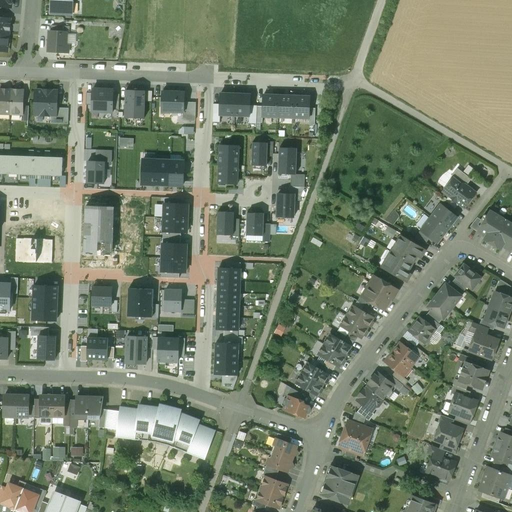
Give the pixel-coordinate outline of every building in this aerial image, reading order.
[(74,3),(74,0),(54,0),(54,2),(52,2),(51,14),(71,14),(72,3),(74,3)] [(0,34),(9,36),(10,19),(0,18),(0,34)] [(51,32),(49,32),(48,52),(68,53),(69,45),(66,45),(66,33),(51,32)] [(0,50),(7,52),(9,36),(0,34),(0,50)] [(0,113),(10,114),(11,90),(0,89),(0,113)] [(113,90),(92,89),(92,93),(92,105),(91,112),(112,113),(113,110),(113,94),(113,90)] [(11,90),(10,114),(21,115),(22,115),(23,106),(23,90),(11,90)] [(57,108),(57,93),(52,93),(52,91),(35,90),(34,115),(51,116),(56,116),(57,108)] [(145,91),(126,91),(125,118),(144,119),(145,91)] [(184,92),(162,92),(162,113),(183,113),(184,113),(184,102),(184,92)] [(235,94),(220,94),(220,105),(220,116),(235,116),(235,94)] [(250,95),(235,94),(235,116),(249,117),(250,106),(250,95)] [(263,96),(263,107),(263,117),(278,118),(279,96),(263,96)] [(294,97),(279,96),(278,118),(293,118),(294,97)] [(310,97),(294,97),(293,118),(309,119),(309,108),(310,97)] [(196,103),(184,102),(184,113),(183,113),(182,120),(195,121),(196,103)] [(56,116),(51,116),(51,124),(68,124),(69,109),(57,108),(56,116)] [(134,139),(120,138),(119,147),(133,147),(134,139)] [(267,143),(252,143),(252,166),(267,166),(267,154),(267,143)] [(239,146),(219,145),(218,165),(239,165),(239,146)] [(297,149),(279,148),(278,174),(291,175),(296,175),(297,149)] [(96,162),(105,163),(112,163),(112,151),(96,150),(96,162)] [(63,158),(0,155),(0,173),(22,175),(53,176),(62,176),(63,158)] [(156,161),(142,160),(141,184),(155,185),(156,161)] [(170,161),(156,161),(155,185),(169,185),(170,161)] [(183,161),(170,161),(169,185),(183,186),(183,161)] [(96,162),(88,162),(87,172),(87,175),(87,183),(104,184),(105,163),(96,162)] [(238,185),(239,165),(218,165),(217,184),(238,185)] [(464,185),(466,187),(471,180),(457,169),(451,177),(453,179),(461,185),(464,185)] [(305,175),(296,175),(291,175),(291,187),(304,187),(305,175)] [(461,185),(453,179),(443,192),(449,197),(459,204),(464,209),(476,193),(470,189),(468,189),(466,187),(464,185),(461,185)] [(304,187),(291,187),(289,187),(289,195),(294,195),(294,201),(299,201),(304,187)] [(289,195),(277,194),(277,217),(293,218),(294,201),(294,195),(289,195)] [(445,201),(455,209),(459,204),(449,197),(445,201)] [(444,200),(440,205),(451,214),(455,209),(445,201),(444,200)] [(116,203),(82,202),(81,230),(80,257),(114,258),(116,203)] [(164,204),(163,218),(188,219),(188,205),(182,205),(164,204)] [(440,205),(431,218),(447,231),(457,218),(451,214),(440,205)] [(399,217),(394,210),(386,221),(393,226),(399,217)] [(502,247),(510,251),(511,248),(511,224),(490,211),(484,222),(478,232),(486,237),(484,240),(500,250),(502,247)] [(234,213),(218,212),(217,235),(233,236),(233,223),(234,213)] [(264,214),(247,213),(246,236),(263,236),(263,224),(264,214)] [(188,219),(163,218),(163,232),(181,233),(187,233),(188,219)] [(437,243),(447,231),(431,218),(421,231),(430,238),(437,243)] [(470,227),(478,232),(484,222),(477,218),(470,227)] [(353,227),(362,232),(365,227),(356,222),(353,227)] [(396,232),(387,227),(384,233),(393,238),(396,232)] [(430,238),(421,231),(415,238),(426,244),(430,238)] [(352,240),(356,243),(360,237),(355,234),(352,240)] [(400,236),(391,252),(412,264),(416,256),(420,258),(424,251),(400,236)] [(360,244),(366,247),(370,240),(363,237),(360,244)] [(34,240),(14,240),(13,266),(52,268),(53,241),(34,240)] [(162,258),(186,259),(186,245),(180,244),(162,244),(162,258)] [(407,272),(412,264),(391,252),(382,267),(406,282),(411,274),(407,272)] [(186,259),(162,258),(161,272),(179,273),(185,273),(186,259)] [(468,286),(472,289),(481,277),(472,271),(471,271),(466,267),(462,268),(456,276),(456,277),(468,286)] [(241,269),(219,269),(218,281),(240,282),(241,269)] [(371,303),(384,311),(390,301),(392,301),(398,291),(387,285),(375,277),(369,287),(368,286),(362,297),(361,297),(371,303)] [(456,277),(453,282),(458,286),(464,291),(468,286),(456,277)] [(387,285),(398,291),(401,286),(390,279),(387,285)] [(500,280),(495,293),(507,297),(511,287),(508,284),(500,280)] [(240,282),(218,281),(218,293),(240,294),(240,282)] [(453,282),(449,287),(461,296),(464,291),(458,286),(453,282)] [(11,284),(0,283),(0,310),(10,311),(11,294),(11,284)] [(446,284),(437,296),(452,308),(461,296),(449,287),(446,284)] [(58,287),(34,286),(33,320),(57,321),(58,287)] [(112,288),(93,287),(92,306),(111,307),(112,301),(112,288)] [(153,290),(129,289),(127,317),(152,318),(153,290)] [(182,291),(165,290),(165,311),(181,312),(181,300),(182,291)] [(240,294),(218,293),(218,306),(239,306),(240,294)] [(300,297),(293,293),(289,302),(295,305),(300,297)] [(495,293),(490,307),(509,314),(511,304),(511,298),(507,297),(495,293)] [(368,308),(371,303),(361,297),(362,297),(361,296),(357,302),(364,305),(368,308)] [(443,320),(452,308),(437,296),(427,308),(430,310),(442,319),(443,320)] [(181,300),(181,312),(181,318),(194,318),(194,300),(181,300)] [(361,311),(371,316),(374,311),(368,308),(364,305),(361,311)] [(239,306),(218,306),(217,317),(239,318),(239,306)] [(352,306),(346,316),(367,328),(373,318),(371,316),(361,311),(352,306)] [(503,328),(509,314),(490,307),(485,320),(485,321),(496,325),(503,328)] [(430,310),(427,315),(439,324),(442,319),(430,310)] [(427,315),(423,320),(435,330),(435,331),(436,332),(441,326),(439,324),(427,315)] [(361,339),(367,328),(346,316),(340,327),(349,331),(358,337),(361,339)] [(239,318),(217,317),(217,330),(239,331),(239,318)] [(419,342),(423,344),(427,344),(429,341),(429,338),(435,331),(435,330),(423,320),(419,318),(409,331),(419,339),(419,342)] [(494,330),(496,325),(485,321),(485,320),(482,319),(479,325),(488,328),(494,330)] [(476,332),(485,336),(488,328),(479,325),(473,323),(470,331),(476,333),(476,332)] [(286,328),(279,325),(274,334),(281,337),(286,328)] [(31,336),(38,336),(49,337),(49,328),(32,327),(31,336)] [(355,342),(358,337),(349,331),(346,337),(354,341),(355,342)] [(8,338),(8,350),(16,350),(16,332),(8,332),(8,338)] [(469,351),(492,359),(499,341),(485,336),(476,332),(476,333),(469,351)] [(330,334),(324,345),(345,357),(351,346),(339,339),(330,334)] [(339,339),(351,346),(354,341),(346,337),(342,334),(339,339)] [(49,337),(38,336),(38,359),(55,360),(56,337),(49,337)] [(147,338),(127,337),(126,363),(146,364),(147,338)] [(108,339),(88,338),(87,347),(87,360),(107,360),(107,358),(108,347),(108,339)] [(179,339),(159,338),(158,350),(158,362),(178,363),(179,339)] [(400,342),(392,353),(411,367),(419,357),(411,351),(400,342)] [(224,343),(216,343),(215,359),(237,360),(237,353),(239,352),(239,344),(224,343)] [(339,367),(345,357),(324,345),(318,355),(326,360),(336,366),(339,367)] [(415,346),(411,351),(419,357),(424,361),(428,356),(415,346)] [(403,378),(411,367),(392,353),(384,363),(395,371),(403,378)] [(465,362),(473,365),(475,360),(461,354),(458,361),(465,363),(465,362)] [(237,360),(215,359),(215,375),(223,375),(237,375),(238,369),(237,367),(237,360)] [(333,371),(336,366),(326,360),(323,365),(329,368),(333,371)] [(468,385),(482,390),(489,371),(473,365),(465,362),(465,363),(459,381),(458,381),(468,385)] [(308,363),(302,373),(323,386),(329,375),(326,373),(316,368),(308,363)] [(316,368),(326,373),(329,368),(323,365),(319,363),(316,368)] [(403,378),(395,371),(392,376),(403,385),(405,386),(409,382),(403,378)] [(316,396),(323,386),(302,373),(296,384),(304,389),(316,396)] [(385,379),(378,373),(375,376),(375,375),(368,384),(369,384),(367,387),(382,399),(385,395),(386,396),(389,396),(392,392),(391,390),(390,389),(393,386),(394,385),(385,379)] [(389,374),(385,379),(394,385),(393,386),(399,390),(403,385),(392,376),(389,374)] [(223,375),(222,386),(233,390),(237,375),(223,375)] [(466,390),(468,385),(458,381),(459,381),(455,379),(453,386),(466,390)] [(417,383),(411,388),(417,395),(423,390),(417,383)] [(300,401),(303,395),(301,394),(287,385),(283,396),(288,397),(300,401)] [(471,392),(466,390),(453,386),(451,393),(455,395),(456,394),(468,399),(471,392)] [(362,405),(372,413),(382,399),(367,387),(364,390),(364,389),(357,397),(358,398),(356,401),(362,405)] [(313,401),(316,396),(304,389),(301,394),(303,395),(313,401)] [(469,419),(470,420),(477,402),(468,399),(456,394),(455,395),(449,412),(458,415),(469,419)] [(16,417),(16,395),(5,395),(4,417),(16,417)] [(28,406),(28,396),(16,395),(16,417),(28,418),(28,406)] [(53,396),(41,396),(41,400),(40,416),(52,416),(53,396)] [(65,397),(53,396),(52,416),(63,417),(64,417),(64,401),(65,397)] [(76,401),(76,419),(77,419),(88,419),(88,397),(77,397),(76,401)] [(88,397),(88,419),(100,419),(101,409),(103,398),(88,397)] [(284,410),(304,417),(306,414),(309,414),(311,411),(311,408),(308,406),(304,405),(303,402),(300,401),(288,397),(284,410)] [(34,406),(28,406),(28,418),(40,418),(41,416),(40,416),(41,400),(35,400),(34,406)] [(64,401),(64,417),(63,417),(64,420),(70,420),(70,426),(77,426),(77,419),(76,419),(76,401),(64,401)] [(117,430),(116,437),(155,442),(168,446),(205,460),(216,431),(198,425),(200,420),(176,411),(177,408),(165,405),(164,408),(139,405),(138,409),(120,407),(119,412),(117,430)] [(372,413),(362,405),(356,413),(365,419),(369,421),(374,415),(372,413)] [(101,409),(100,419),(99,427),(117,430),(119,412),(101,409)] [(355,412),(351,423),(363,427),(365,419),(356,413),(355,412)] [(441,422),(452,426),(454,420),(441,415),(438,422),(441,423),(441,422)] [(467,425),(469,419),(458,415),(456,421),(467,425)] [(348,421),(343,434),(367,443),(372,430),(363,427),(351,423),(348,421)] [(442,443),(456,449),(456,448),(463,430),(452,426),(441,422),(441,423),(438,430),(435,431),(434,436),(435,438),(434,441),(442,443)] [(239,431),(235,446),(242,448),(246,433),(239,431)] [(496,445),(511,450),(511,437),(504,434),(501,433),(499,439),(498,439),(496,445)] [(278,434),(276,439),(289,444),(291,438),(278,434)] [(362,456),(367,443),(343,434),(338,447),(346,450),(358,454),(362,456)] [(276,439),(271,452),(292,459),(294,456),(298,454),(296,450),(297,447),(289,444),(276,439)] [(456,449),(442,443),(440,449),(445,451),(456,455),(459,449),(456,448),(456,449)] [(433,455),(442,458),(445,451),(440,449),(430,445),(427,454),(433,456),(433,455)] [(511,450),(496,445),(494,451),(495,451),(493,457),(496,458),(509,463),(511,464),(511,450)] [(65,448),(53,448),(53,458),(65,458),(65,448)] [(358,454),(346,450),(344,456),(356,460),(358,454)] [(291,463),(292,459),(271,452),(267,465),(279,469),(288,472),(289,469),(293,467),(291,463)] [(442,458),(433,455),(433,456),(427,472),(449,480),(455,463),(442,458)] [(407,463),(404,457),(396,460),(399,466),(407,463)] [(509,463),(496,458),(494,464),(507,468),(509,463)] [(80,467),(70,464),(67,472),(77,475),(80,467)] [(507,468),(494,464),(492,469),(508,475),(510,470),(507,468)] [(279,469),(267,465),(265,470),(277,475),(279,469)] [(321,495),(348,504),(357,476),(331,467),(321,495)] [(488,468),(484,479),(506,487),(510,476),(508,475),(492,469),(488,468)] [(277,475),(265,470),(262,476),(265,477),(275,481),(277,475)] [(261,489),(284,497),(288,485),(275,481),(265,477),(264,478),(262,479),(261,484),(262,486),(261,489)] [(502,498),(506,487),(484,479),(480,490),(483,492),(501,498),(502,498)] [(17,487),(9,484),(7,489),(2,502),(12,506),(11,508),(16,510),(24,490),(26,483),(20,481),(17,487)] [(35,505),(40,507),(43,502),(47,492),(40,489),(38,495),(39,495),(35,505)] [(284,497),(261,489),(260,492),(257,493),(256,497),(257,499),(256,500),(267,504),(279,509),(284,497)] [(38,495),(24,490),(16,510),(20,511),(32,511),(35,505),(39,495),(38,495)] [(75,511),(79,504),(79,502),(54,492),(50,504),(46,511),(75,511)] [(501,498),(483,492),(481,497),(498,503),(501,498)] [(425,501),(412,496),(406,511),(432,511),(435,506),(436,505),(425,501)] [(436,505),(435,506),(439,507),(442,501),(428,496),(425,501),(436,505)] [(267,504),(256,500),(254,499),(252,505),(257,507),(265,510),(267,504)] [(46,511),(50,504),(43,502),(40,507),(38,511),(46,511)]
